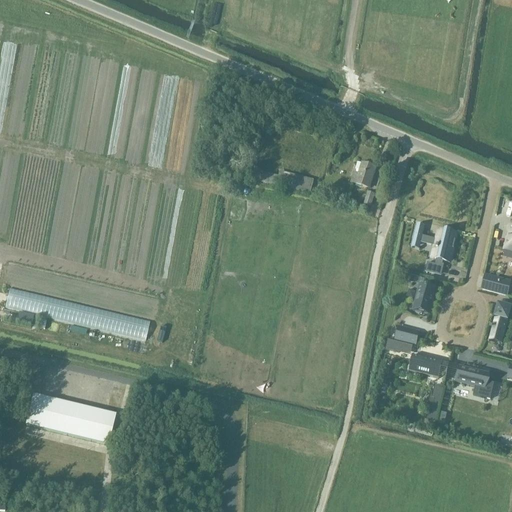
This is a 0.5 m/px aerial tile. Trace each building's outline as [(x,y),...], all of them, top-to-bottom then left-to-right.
[(376,169),(375,169),(362,164),(359,176),(354,175),(351,184),(369,190),(376,169)] [(280,173),(279,178),(257,173),(257,175),(254,174),(252,182),(276,188),(277,188),(310,196),(315,182),(280,173)] [(368,193),(364,205),(364,206),(371,208),(375,196),(368,193)] [(454,242),(455,242),(455,241),(456,235),(438,231),(436,240),(422,237),(425,227),(424,227),(424,228),(417,227),(417,225),(416,225),(411,249),(419,251),(421,242),(438,246),(438,248),(437,248),(436,251),(437,251),(435,260),(436,260),(434,265),(427,264),(429,265),(427,272),(440,275),(442,266),(443,266),(444,266),(442,265),(443,262),(447,263),(450,249),(453,250),(453,249),(451,248),(452,245),(453,245),(454,242)] [(406,275),(404,282),(411,284),(413,277),(406,275)] [(485,276),(481,289),(508,297),(509,291),(501,289),(503,281),(485,276)] [(420,286),(413,311),(429,316),(436,291),(420,286)] [(54,290),(50,307),(190,341),(194,323),(54,290)] [(498,306),(494,319),(488,342),(502,345),(508,323),(511,309),(498,306)] [(50,309),(46,327),(186,360),(190,343),(50,309)] [(419,334),(398,329),(395,340),(415,345),(419,334)] [(399,353),(401,345),(387,341),(385,351),(399,354),(399,353)] [(443,381),(447,365),(410,356),(406,372),(443,381)] [(489,375),(459,368),(455,384),(475,389),(473,396),(490,401),(494,385),(487,383),(489,375)] [(430,406),(427,420),(435,422),(444,387),(435,385),(433,396),(436,396),(434,407),(430,406)] [(115,417),(42,400),(33,398),(26,426),(108,446),(115,417)]
